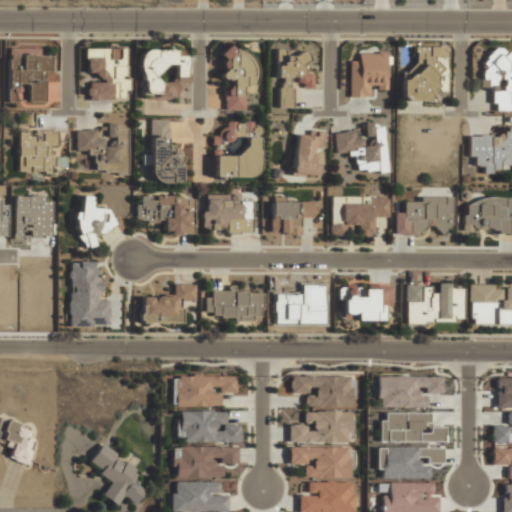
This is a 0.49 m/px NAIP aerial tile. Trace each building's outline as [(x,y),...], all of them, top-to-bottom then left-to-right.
[(431,101),(431,91),(445,91),(446,46),(410,46),(410,78),(399,78),(399,100),(431,101)] [(46,102),(46,55),(39,55),(39,47),(5,47),(5,102),(16,102),(16,92),(25,92),(25,102),(46,102)] [(126,99),(125,47),(82,48),(83,73),(92,73),(92,80),(84,80),(84,100),(126,99)] [(173,48),(137,49),(137,99),(173,99),(173,89),(185,89),(184,56),(173,56),(173,48)] [(253,49),(219,49),(220,80),(224,80),(225,111),(245,111),(244,85),(254,85),(253,49)] [(511,49),(485,49),(484,89),(491,89),(490,111),(511,111),(511,49)] [(274,107),(292,108),(293,86),(309,86),(309,50),(275,50),(274,107)] [(387,52),(357,52),(357,61),(348,61),(348,97),(368,97),(368,87),(387,87),(387,52)] [(16,172),(51,173),(51,146),(56,146),(56,131),(31,130),(31,116),(23,115),(23,130),(17,130),(16,172)] [(168,118),(148,118),(148,182),(180,182),(180,147),(168,147),(168,118)] [(213,176),(258,176),(258,136),(251,136),(251,121),(224,121),(224,132),(212,132),(212,144),(239,144),(239,155),(213,155),(213,176)] [(387,171),(383,122),(363,123),(364,137),(354,138),(354,130),(332,132),(334,155),(354,153),(356,173),(387,171)] [(126,173),(126,124),(106,124),(106,137),(95,137),(95,129),(74,129),(74,152),(94,152),(94,173),(126,173)] [(289,175),(316,178),(322,131),(305,129),(305,136),(294,135),(289,175)] [(511,170),(511,129),(502,129),(501,137),(467,137),(467,165),(481,166),(481,170),(511,170)] [(12,238),(49,239),(50,201),(42,201),(42,196),(13,195),(12,238)] [(88,207),(89,196),(77,195),(73,245),(93,247),(95,231),(110,233),(112,209),(88,207)] [(134,223),(162,223),(162,234),(192,235),(192,195),(134,195),(134,223)] [(328,195),(328,235),(348,235),(348,226),(356,226),(356,235),(374,235),(374,216),(386,216),(387,196),(328,195)] [(423,235),(423,229),(452,229),(452,197),(402,197),(402,210),(392,210),(392,235),(423,235)] [(199,198),(199,233),(250,233),(250,198),(199,198)] [(511,198),(461,198),(461,233),(511,233),(511,198)] [(268,233),(300,233),(300,219),(313,219),(313,201),(269,200),(268,233)] [(65,261),(65,325),(107,325),(107,299),(97,299),(97,261),(65,261)] [(462,283),(403,283),(403,322),(462,322),(462,283)] [(137,323),(180,323),(180,304),(193,304),(193,284),(172,284),(172,295),(137,295),(137,323)] [(391,307),(391,284),(338,284),(338,320),(384,320),(384,307),(391,307)] [(511,284),(468,284),(467,324),(511,324),(511,284)] [(209,295),(203,295),(203,318),(262,318),(262,290),(209,290),(209,295)] [(170,406),(219,406),(219,393),(234,393),(234,375),(170,375),(170,406)] [(303,406),(351,407),(351,376),(288,375),(288,394),(303,394),(303,406)] [(426,407),(378,407),(378,398),(375,398),(375,376),(440,376),(440,393),(424,393),(424,387),(415,387),(415,390),(417,390),(417,394),(426,394),(426,407)] [(511,407),(495,407),(495,377),(511,377),(511,407)] [(287,442),(350,442),(350,411),(301,411),(301,423),(287,423),(287,442)] [(443,441),(377,441),(377,420),(382,420),(382,412),(429,412),(429,423),(422,423),(422,429),(417,429),(417,433),(429,433),(429,427),(443,427),(443,441)] [(511,441),(511,412),(506,412),(506,425),(491,426),(492,442),(511,441)] [(24,464),(35,430),(0,419),(0,443),(10,446),(7,458),(24,464)] [(217,442),(238,442),(238,425),(221,425),(221,432),(217,432),(217,442)] [(133,505),(145,488),(135,481),(140,473),(112,455),(116,449),(101,439),(85,464),(109,480),(99,495),(115,506),(121,497),(133,505)] [(236,464),(236,447),(170,446),(170,477),(222,477),(222,464),(236,464)] [(348,478),(348,447),(287,446),(287,466),(300,466),(300,478),(348,478)] [(441,447),(374,447),(374,469),(380,469),(380,478),(428,478),(428,465),(419,465),(419,461),(416,461),(416,456),(425,456),(425,463),(441,463),(441,447)] [(511,478),(507,478),(506,466),(511,466),(511,457),(507,457),(507,463),(491,463),(491,448),(511,447),(511,478)] [(169,511),(227,511),(227,493),(216,493),(216,481),(169,481),(169,511)] [(354,511),(354,481),(306,481),(306,493),(297,493),(297,511),(354,511)] [(436,511),(380,511),(380,494),(386,494),(387,482),(431,482),(431,493),(427,493),(427,497),(436,497),(436,511)] [(511,511),(501,511),(501,498),(504,498),(504,484),(511,483),(511,511)]
